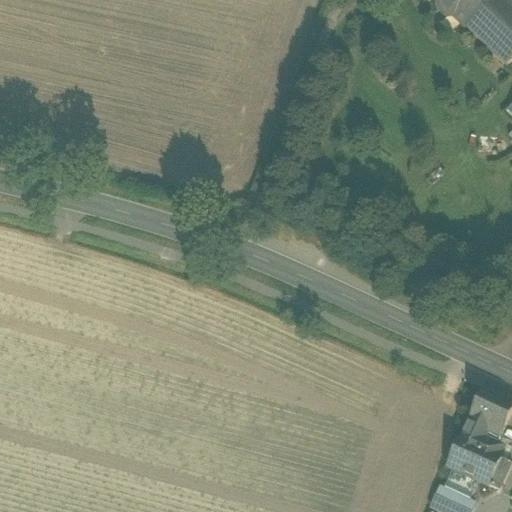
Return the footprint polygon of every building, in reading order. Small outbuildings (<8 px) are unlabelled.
[(495,0),(434,0),(466,31),(495,0)] [(511,13),(498,0),(495,0),(466,31),(507,71),(511,65),(511,13)] [(511,405),(486,393),(470,425),(471,425),(463,442),(449,471),(488,489),(489,488),(501,461),(502,460),(498,458),(501,451),(484,443),(488,434),(501,440),(511,415),(511,405)] [(511,465),(501,461),(489,488),(500,493),(511,468),(511,465)] [(473,511),(476,507),(440,491),(432,508),(441,511),(473,511)]
